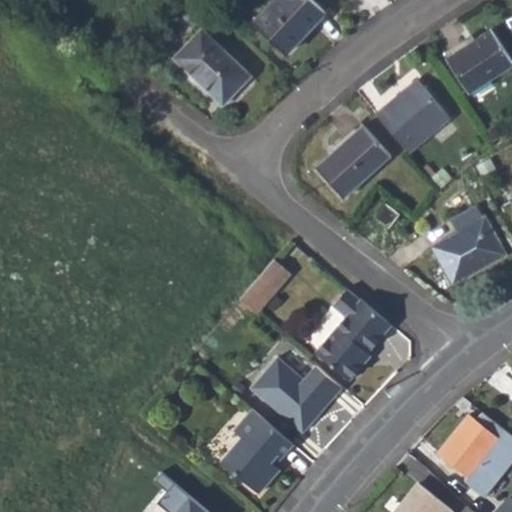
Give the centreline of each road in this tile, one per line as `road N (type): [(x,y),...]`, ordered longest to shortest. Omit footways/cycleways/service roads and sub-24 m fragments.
road 1 (residential): [(241,167),(465,356)]
road 2 (residential): [(241,167),(436,0)]
road 3 (residential): [(465,356),(318,511)]
road 4 (residential): [(126,83),(241,167)]
